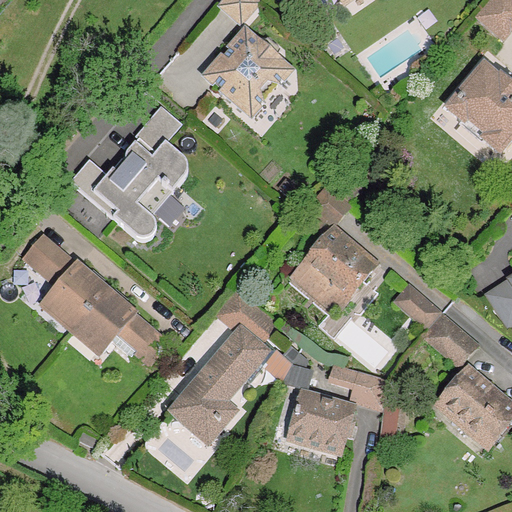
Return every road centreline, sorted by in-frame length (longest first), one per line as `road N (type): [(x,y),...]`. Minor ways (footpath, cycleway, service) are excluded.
road 1 (residential): [(0,235),(207,0)]
road 2 (residential): [(151,511),(0,437)]
